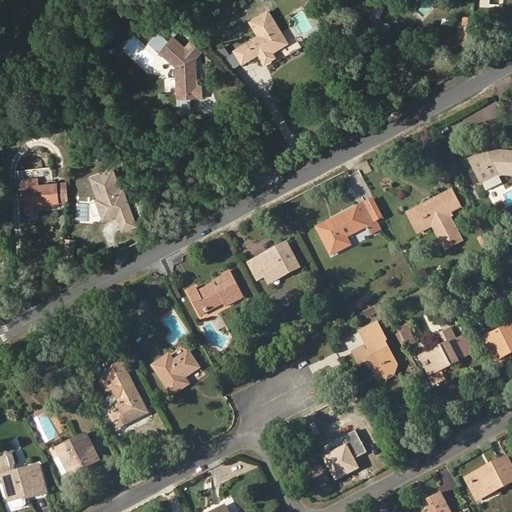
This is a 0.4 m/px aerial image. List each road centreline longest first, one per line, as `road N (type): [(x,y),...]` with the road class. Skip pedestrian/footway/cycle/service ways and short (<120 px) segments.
road 1 (tertiary): [(0,334),(511,65)]
road 2 (residential): [(511,419),(336,511)]
road 3 (residential): [(252,440),(232,442),(102,511)]
